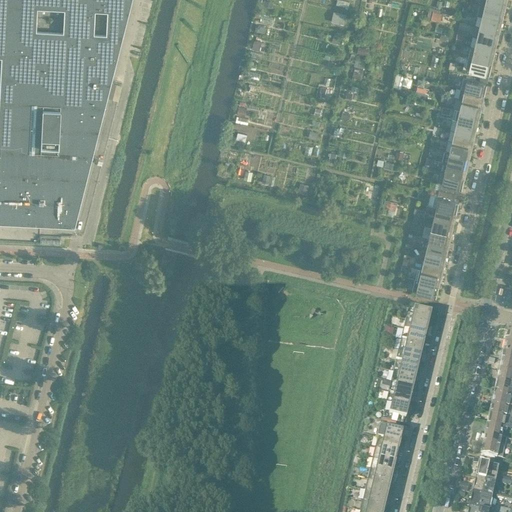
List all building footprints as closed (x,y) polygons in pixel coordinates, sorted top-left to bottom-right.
[(0,0),(0,53),(0,57),(0,218),(74,223),(129,0),(0,0)] [(263,0),(262,6),(272,8),(273,0),(263,0)] [(504,10),(506,0),(480,0),(480,5),(504,10)] [(502,21),(504,10),(480,5),(477,15),(482,16),(502,21)] [(345,24),(347,13),(334,10),(331,21),(345,24)] [(440,21),(442,14),(442,13),(433,11),(431,19),(440,21)] [(499,31),(502,21),(482,16),(479,27),(499,31)] [(258,25),(256,31),(265,33),(267,27),(258,25)] [(499,31),(479,27),(477,37),(497,42),(499,31)] [(332,42),(339,44),(341,37),(334,35),(332,42)] [(494,52),(497,42),(477,37),(474,48),(494,52)] [(251,49),(259,51),(261,42),(254,40),(251,49)] [(494,52),(474,48),(470,47),(468,57),(472,58),(492,63),(494,52)] [(489,74),(492,63),(472,58),(468,57),(468,58),(466,67),(465,67),(465,68),(480,71),(489,73),(489,74)] [(355,67),(352,79),(360,81),(363,69),(355,67)] [(480,71),(478,80),(487,82),(489,74),(489,73),(480,71)] [(404,76),(404,84),(411,85),(412,77),(404,76)] [(485,94),(487,82),(478,80),(463,77),(463,78),(461,87),(461,88),(465,89),(465,88),(485,94)] [(430,89),(417,87),(415,93),(428,96),(430,89)] [(482,104),(485,94),(465,88),(465,89),(461,88),(458,98),(462,99),(482,104)] [(480,115),(482,104),(462,99),(460,110),(480,115)] [(238,106),(236,115),(245,117),(247,109),(238,106)] [(477,125),(480,115),(460,110),(457,109),(455,120),(457,120),(477,125)] [(343,111),(341,118),(349,121),(351,114),(343,111)] [(475,136),(477,125),(457,120),(455,131),(475,136)] [(319,133),(310,131),(308,137),(317,139),(319,133)] [(475,136),(455,131),(452,141),(472,146),(475,136)] [(237,141),(244,142),(246,134),(239,132),(237,141)] [(470,157),(472,146),(452,141),(450,152),(470,157)] [(315,147),(308,145),(306,154),(313,155),(315,147)] [(470,157),(450,152),(447,162),(467,167),(470,157)] [(447,162),(445,172),(445,173),(465,177),(467,167),(447,162)] [(462,188),(465,177),(445,173),(445,172),(441,171),(441,172),(438,182),(440,183),(439,189),(455,193),(456,187),(461,188),(462,188)] [(264,175),(262,184),(269,185),(271,176),(264,175)] [(301,184),(299,192),(307,194),(309,185),(301,184)] [(457,211),(459,200),(453,199),(455,193),(439,189),(438,195),(435,195),(433,205),(432,206),(437,207),(437,206),(457,211)] [(398,202),(386,199),(383,212),(395,215),(398,202)] [(437,206),(437,207),(434,217),(454,222),(457,211),(437,206)] [(454,222),(434,217),(432,227),(452,232),(454,222)] [(452,232),(432,227),(429,238),(449,243),(452,232)] [(449,243),(429,238),(427,248),(447,253),(449,243)] [(447,253),(427,248),(424,259),(444,264),(447,253)] [(444,264),(424,259),(422,269),(442,274),(444,264)] [(442,274),(422,269),(419,280),(439,285),(442,274)] [(439,285),(419,280),(415,279),(413,289),(412,290),(436,295),(436,296),(439,285)] [(429,314),(408,309),(405,320),(429,326),(431,318),(429,317),(429,314)] [(429,326),(405,320),(403,331),(424,336),(425,333),(427,334),(429,326)] [(424,336),(403,331),(400,341),(424,347),(426,339),(424,338),(424,336)] [(424,347),(400,341),(398,352),(419,357),(420,354),(422,355),(424,347)] [(511,344),(505,343),(503,352),(511,354),(511,344)] [(419,357),(398,352),(395,362),(419,368),(421,360),(419,359),(419,357)] [(511,354),(503,352),(500,362),(511,364),(511,354)] [(419,368),(395,362),(393,373),(414,378),(415,375),(417,376),(419,368)] [(511,364),(500,362),(498,372),(511,375),(511,364)] [(511,375),(498,372),(496,382),(511,385),(511,375)] [(414,378),(393,373),(390,383),(414,389),(416,381),(414,380),(414,378)] [(511,395),(511,385),(496,382),(494,391),(493,395),(509,399),(510,395),(511,395)] [(414,389),(390,383),(388,394),(409,399),(410,396),(412,397),(414,389)] [(409,399),(388,394),(385,404),(409,410),(411,402),(408,401),(409,399)] [(511,399),(509,399),(493,395),(491,406),(507,409),(511,410),(511,409),(511,399)] [(407,418),(409,410),(385,404),(381,421),(403,426),(405,417),(407,418)] [(505,419),(507,409),(491,406),(489,416),(505,419)] [(503,426),(505,419),(489,416),(486,426),(502,429),(503,426)] [(500,439),(501,438),(502,431),(502,429),(486,426),(484,436),(500,439)] [(380,428),(377,439),(401,444),(403,436),(400,436),(401,433),(380,428)] [(503,450),(505,440),(506,439),(501,438),(500,439),(484,436),(482,445),(503,450)] [(401,444),(377,439),(374,449),(396,454),(396,452),(399,453),(401,444)] [(501,459),(503,450),(482,445),(480,455),(496,458),(501,459)] [(396,454),(374,449),(372,460),(396,465),(398,457),(395,457),(396,454)] [(396,465),(372,460),(369,470),(391,475),(391,473),(394,473),(396,465)] [(484,483),(489,463),(479,460),(478,465),(474,480),(484,483)] [(494,485),(499,465),(489,463),(484,483),(494,485)] [(391,475),(369,470),(367,481),(391,486),(393,478),(390,478),(391,475)] [(474,480),(471,495),(481,497),(484,483),(474,480)] [(391,486),(367,481),(364,491),(386,496),(386,494),(389,495),(391,486)] [(491,500),(494,485),(484,483),(481,497),(491,500)] [(386,496),(364,491),(362,502),(386,507),(388,499),(385,499),(386,496)] [(478,511),(481,497),(471,495),(468,510),(478,511)] [(489,506),(491,500),(481,497),(478,511),(477,511),(511,511),(511,508),(510,508),(510,511),(489,506)] [(384,511),(386,507),(362,502),(359,511),(384,511)]
